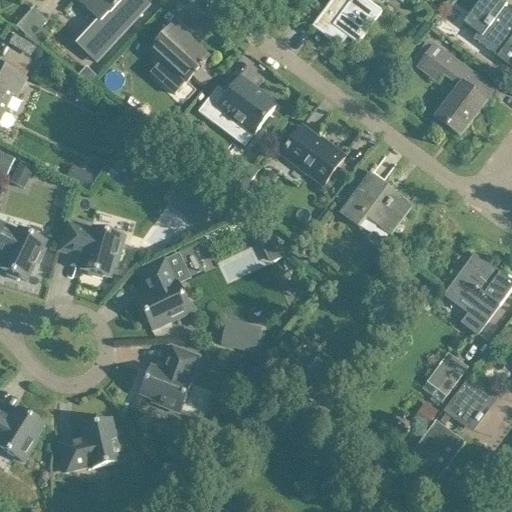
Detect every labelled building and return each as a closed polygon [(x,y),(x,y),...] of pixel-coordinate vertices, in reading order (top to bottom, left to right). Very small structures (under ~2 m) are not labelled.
[(100,21),(78,45),(100,65),(149,7),(140,0),(78,0),(77,1),(100,21)] [(334,0),(333,2),(314,28),(340,47),(347,37),(358,45),(382,13),(363,0),(334,0)] [(498,0),(481,0),(464,24),(478,35),(473,41),(511,69),(511,67),(511,15),(504,9),(506,6),(498,0)] [(49,35),(41,29),(47,22),(34,10),(17,28),(40,49),(49,39),(49,35)] [(176,24),(151,51),(186,84),(199,69),(201,70),(204,67),(203,66),(208,60),(185,38),(188,35),(176,24)] [(28,68),(38,62),(25,38),(14,43),(28,68)] [(433,47),(418,67),(428,74),(435,65),(461,85),(436,120),(460,137),(486,102),(485,102),(492,91),(433,47)] [(0,68),(0,130),(6,134),(15,116),(4,111),(13,93),(18,96),(25,80),(0,68)] [(227,95),(218,88),(198,113),(245,149),(277,107),(240,79),(227,95)] [(301,128),(281,156),(323,187),(345,158),(330,147),(329,149),(301,128)] [(14,161),(0,154),(0,173),(7,177),(14,161)] [(10,183),(24,190),(34,169),(20,162),(10,183)] [(253,167),(244,179),(251,184),(259,172),(253,167)] [(370,177),(341,215),(359,229),(367,219),(390,237),(412,208),(370,177)] [(246,207),(227,193),(218,203),(238,218),(246,207)] [(206,201),(193,219),(204,227),(217,210),(206,201)] [(43,249),(46,243),(19,230),(18,232),(0,223),(0,256),(5,259),(0,268),(7,273),(6,275),(18,281),(20,278),(27,282),(37,262),(40,264),(46,251),(43,249)] [(111,279),(115,265),(117,266),(118,261),(122,247),(124,238),(93,229),(93,231),(68,224),(60,253),(85,260),(82,271),(90,273),(89,276),(102,280),(103,277),(111,279)] [(477,336),(511,289),(511,283),(500,274),(497,277),(470,257),(469,258),(473,261),(450,292),(473,310),(462,325),(477,336)] [(148,322),(153,332),(191,313),(187,305),(188,305),(178,284),(176,285),(165,261),(138,274),(149,297),(139,302),(143,310),(140,311),(145,323),(148,322)] [(226,321),(221,347),(256,355),(261,329),(226,321)] [(141,396),(154,402),(153,403),(157,405),(157,406),(171,411),(171,410),(180,414),(183,405),(192,384),(190,383),(199,359),(172,348),(162,372),(151,368),(148,376),(145,375),(141,387),(144,388),(141,396)] [(448,354),(426,384),(446,398),(467,369),(448,354)] [(255,367),(240,361),(235,373),(246,378),(252,380),(257,368),(255,367)] [(469,377),(443,413),(472,434),(498,399),(469,377)] [(39,439),(37,438),(44,426),(37,421),(39,419),(27,412),(26,414),(19,410),(13,420),(0,411),(0,448),(16,458),(16,457),(24,462),(29,455),(37,443),(36,443),(39,439)] [(117,435),(115,435),(111,421),(103,423),(102,420),(89,423),(90,426),(82,428),(85,439),(59,445),(66,474),(91,468),(92,470),(114,464),(123,461),(121,453),(118,439),(117,439),(117,435)] [(455,437),(436,422),(408,460),(427,475),(455,437)] [(498,487),(493,494),(504,504),(510,497),(498,487)] [(490,499),(485,505),(493,511),(498,511),(502,509),(490,499)]
